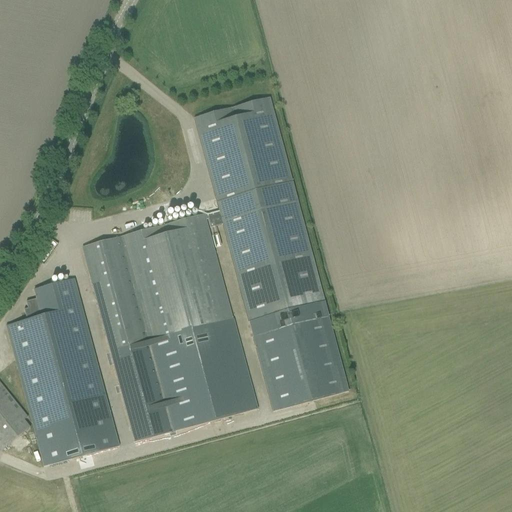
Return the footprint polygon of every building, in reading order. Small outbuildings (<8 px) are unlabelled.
[(269,99),(194,119),(219,212),(204,216),(205,220),(207,220),(210,229),(222,225),(249,323),(268,318),(270,325),(306,315),(305,308),(324,303),(269,99)] [(204,216),(82,248),(110,353),(179,335),(181,342),(200,337),(198,330),(232,320),(205,220),(204,216)] [(26,322),(5,327),(43,468),(118,447),(73,280),(33,291),(36,300),(26,303),(27,310),(23,311),(26,322)] [(268,318),(249,323),(273,413),(348,393),(324,303),(305,308),(306,315),(270,325),(268,318)] [(179,335),(110,353),(134,442),(256,409),(232,320),(198,330),(200,337),(181,342),(179,335)] [(0,449),(1,451),(29,428),(23,421),(27,418),(0,384),(0,449)]
